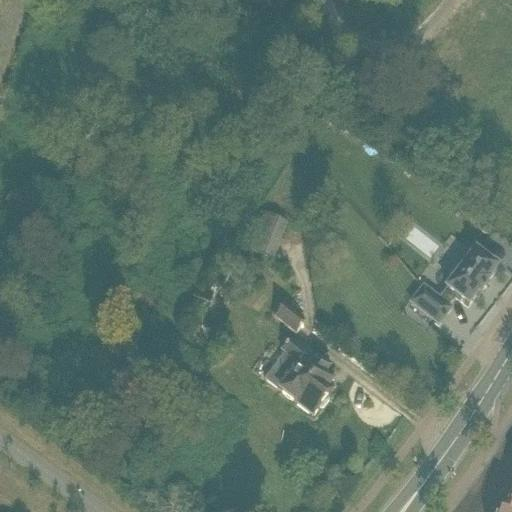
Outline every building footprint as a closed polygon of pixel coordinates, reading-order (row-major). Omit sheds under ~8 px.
[(480,12),(447,55),(481,82),(488,73),(509,46),(501,40),(507,32),(480,12)] [(491,89),(482,101),(495,111),(511,91),(496,79),(489,88),(491,89)] [(15,193),(7,203),(21,215),(29,205),(15,193)] [(261,215),(248,249),(273,259),(286,224),(261,215)] [(496,271),(490,266),(493,262),(483,254),(480,258),(474,254),(465,266),(461,263),(450,276),(454,279),(445,291),(446,292),(438,302),(422,289),(410,305),(438,327),(450,311),(447,309),(455,299),(467,309),(476,297),(478,298),(489,284),(487,283),(496,271)] [(284,308),(274,320),(295,335),(304,324),(284,308)] [(335,380),(320,367),(288,343),(281,352),(285,355),(264,381),(296,407),(312,419),(329,397),(324,394),(335,380)]
